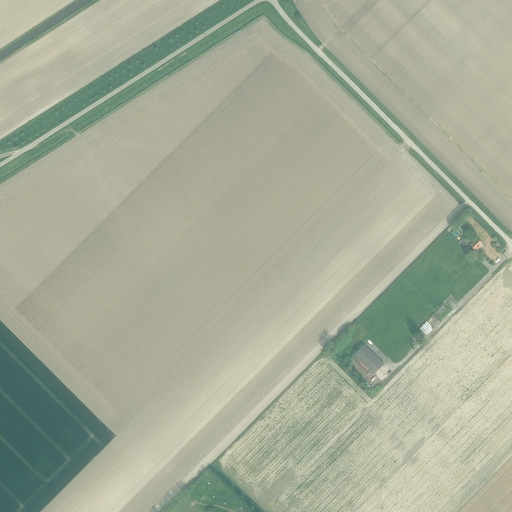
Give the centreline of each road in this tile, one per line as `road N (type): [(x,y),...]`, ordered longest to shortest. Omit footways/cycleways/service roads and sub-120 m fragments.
road 1 (unclassified): [(511,244),(273,0)]
road 2 (unclassified): [(0,164),(259,0)]
